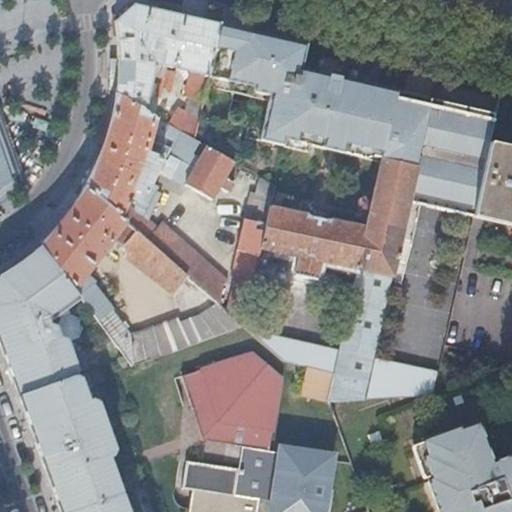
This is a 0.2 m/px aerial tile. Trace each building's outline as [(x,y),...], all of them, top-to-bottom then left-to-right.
[(417,0),(415,7),(437,12),(439,0),(417,0)] [(511,0),(474,0),(474,1),(496,6),(496,5),(511,8),(511,0)] [(210,68),(220,25),(133,6),(116,23),(118,67),(116,96),(194,139),(198,121),(202,106),(210,68)] [(307,45),(220,25),(210,68),(202,106),(198,121),(226,127),(233,93),(236,84),(253,88),(252,92),(267,96),(266,101),(268,101),(259,141),(283,146),(285,140),(296,143),(366,159),(373,157),(384,159),(397,97),(398,91),(339,78),(339,81),(332,80),(333,76),(301,69),(304,55),(307,45)] [(253,88),(236,84),(233,93),(250,97),(252,92),(253,88)] [(398,91),(397,97),(429,104),(430,100),(431,100),(432,99),(398,91)] [(85,186),(189,276),(214,299),(227,284),(161,226),(159,228),(146,216),(159,185),(153,182),(158,170),(214,200),(221,187),(229,192),(235,183),(232,181),(234,177),(228,174),(235,162),(194,139),(116,96),(112,117),(105,143),(97,163),(85,186)] [(418,166),(410,203),(411,203),(412,196),(421,197),(420,199),(423,200),(475,212),(489,148),(490,143),(496,119),(440,106),(439,113),(429,111),(431,100),(430,100),(429,104),(397,97),(384,159),(383,160),(418,166)] [(0,198),(22,182),(0,121),(0,198)] [(489,148),(511,153),(511,147),(490,143),(489,148)] [(475,212),(511,219),(511,153),(489,148),(475,212)] [(331,401),(367,399),(393,282),(394,276),(397,260),(398,255),(401,243),(410,203),(418,166),(383,160),(368,229),(360,269),(337,372),(331,401)] [(238,252),(260,256),(262,248),(271,208),(276,185),(259,176),(249,221),(246,220),(238,252)] [(132,366),(245,326),(225,308),(218,302),(196,317),(177,323),(176,318),(128,334),(111,312),(113,311),(94,286),(95,285),(87,275),(104,252),(109,256),(113,251),(114,246),(118,242),(114,240),(123,229),(132,237),(127,243),(127,255),(174,293),(189,276),(85,186),(73,205),(65,215),(51,232),(39,244),(79,297),(115,346),(127,338),(132,366)] [(411,203),(410,203),(401,243),(404,244),(401,256),(400,261),(396,277),(396,278),(397,278),(396,282),(404,284),(423,200),(420,199),(421,197),(412,196),(411,203)] [(322,261),(360,269),(368,229),(271,208),(262,248),(273,250),(272,256),(282,257),(283,252),(300,256),(295,276),(317,281),(322,261)] [(474,218),(511,226),(511,219),(475,212),(474,218)] [(131,511),(112,458),(115,456),(117,450),(100,402),(94,399),(91,400),(83,378),(78,376),(81,371),(70,340),(63,338),(59,326),(53,324),(51,317),(79,297),(39,244),(28,253),(0,272),(0,345),(21,406),(46,474),(55,501),(59,511),(131,511)] [(225,308),(245,326),(260,256),(238,252),(225,308)] [(271,511),(325,511),(335,454),(282,446),(281,452),(280,457),(270,455),(271,450),(277,414),(276,414),(282,377),(256,356),(220,366),(219,364),(204,369),(220,415),(204,420),(208,431),(232,438),(238,445),(243,446),(249,447),(246,470),(240,469),(189,461),(184,488),(194,490),(191,511),(259,511),(261,499),(262,493),(274,495),(273,501),(271,511)] [(331,402),(331,401),(337,372),(324,369),(309,366),(303,394),(331,402)] [(220,415),(204,369),(183,375),(194,409),(200,408),(204,420),(220,415)] [(194,409),(198,422),(204,420),(200,408),(194,409)] [(204,420),(198,422),(204,439),(238,445),(232,438),(208,431),(204,420)] [(511,511),(511,456),(494,463),(479,424),(462,430),(461,427),(422,441),(427,455),(424,457),(432,479),(430,480),(442,511),(511,511)] [(243,446),(240,469),(246,470),(249,447),(243,446)]
